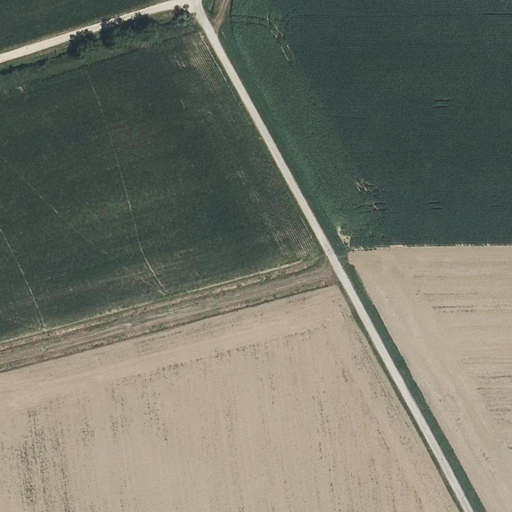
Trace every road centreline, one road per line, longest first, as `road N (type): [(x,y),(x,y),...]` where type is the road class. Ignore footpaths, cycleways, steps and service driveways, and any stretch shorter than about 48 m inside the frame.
road 1 (residential): [(468,511),(196,0)]
road 2 (track): [(196,0),(0,59)]
